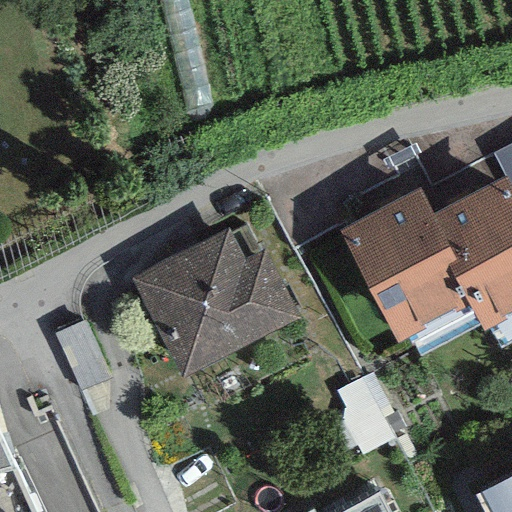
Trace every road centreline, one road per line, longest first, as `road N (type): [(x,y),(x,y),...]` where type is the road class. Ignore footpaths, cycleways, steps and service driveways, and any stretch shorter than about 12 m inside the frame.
road 1 (residential): [(511,108),(199,196),(18,306)]
road 2 (unknown): [(82,267),(121,360),(130,419),(162,511)]
